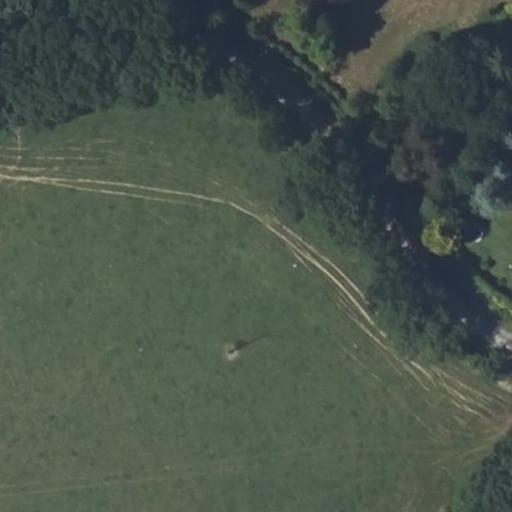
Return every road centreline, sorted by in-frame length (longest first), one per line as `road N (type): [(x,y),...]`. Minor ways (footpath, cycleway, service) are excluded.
road 1 (unclassified): [(185,45),(257,71),(307,112),(458,307),(511,346)]
road 2 (unclassified): [(0,7),(185,45)]
